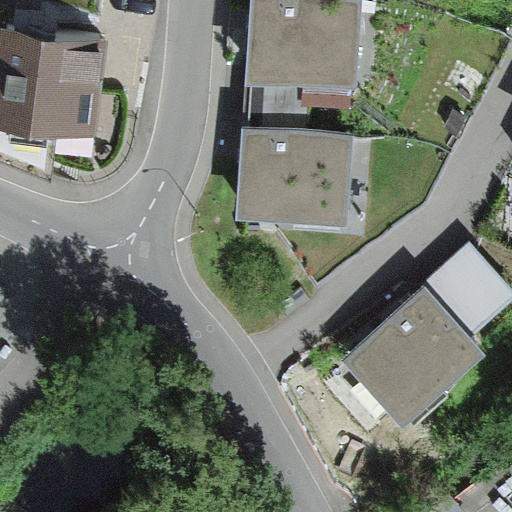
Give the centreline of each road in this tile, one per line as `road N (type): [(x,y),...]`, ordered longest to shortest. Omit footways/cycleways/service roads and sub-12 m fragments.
road 1 (residential): [(301,511),(206,346),(118,262)]
road 2 (residential): [(118,262),(169,172),(189,97),(192,0)]
road 3 (residential): [(0,203),(118,262)]
